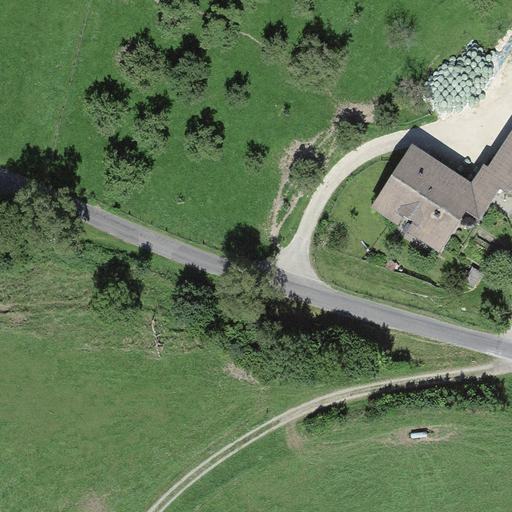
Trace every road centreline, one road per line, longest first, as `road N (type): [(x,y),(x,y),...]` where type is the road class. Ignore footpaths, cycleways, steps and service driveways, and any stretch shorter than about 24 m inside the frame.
road 1 (unclassified): [(0,175),(232,271),(511,349)]
road 2 (track): [(511,365),(336,396),(264,427),(156,511)]
road 3 (unknown): [(291,287),(319,204),(348,166),(467,118),(511,73)]
